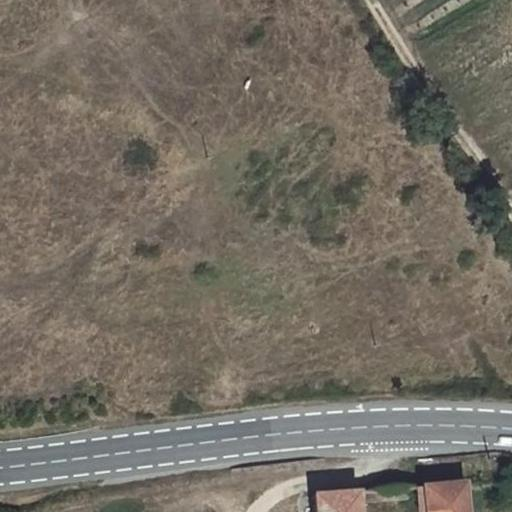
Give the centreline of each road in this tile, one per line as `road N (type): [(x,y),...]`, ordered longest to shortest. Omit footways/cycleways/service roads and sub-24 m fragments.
road 1 (tertiary): [(511,429),(384,427),(0,466)]
road 2 (track): [(366,0),(511,226)]
